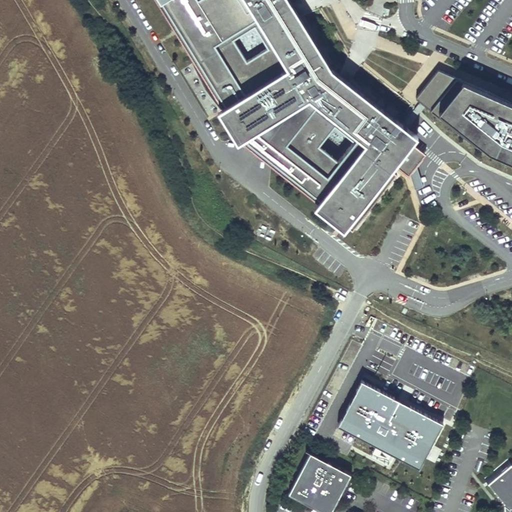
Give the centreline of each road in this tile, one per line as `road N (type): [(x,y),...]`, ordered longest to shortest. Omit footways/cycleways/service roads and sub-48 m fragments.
road 1 (track): [(511,372),(401,330),(224,238),(196,206),(158,110),(87,0)]
road 2 (unclassified): [(354,301),(264,471),(256,511)]
